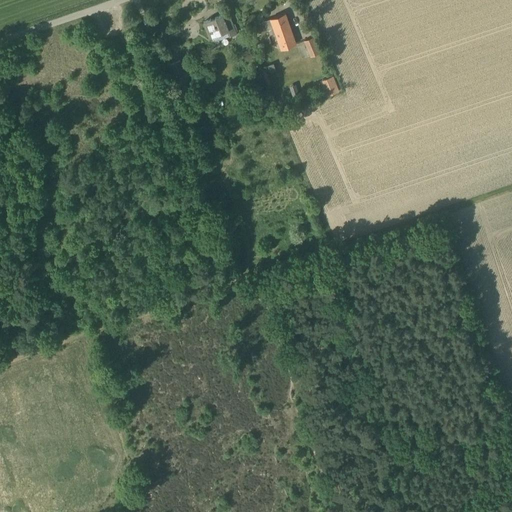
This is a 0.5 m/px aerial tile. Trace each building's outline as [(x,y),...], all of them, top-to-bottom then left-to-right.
[(285,13),(264,20),(270,34),(276,32),(281,48),(295,43),(285,13)] [(218,40),(230,35),(235,33),(229,17),(224,19),(222,14),(221,14),(221,15),(204,21),(203,21),(209,36),(210,36),(211,37),(212,39),(213,40),(214,40),(216,40),(218,40)] [(251,57),(242,34),(236,36),(245,60),(251,57)] [(311,56),(319,52),(313,37),(304,40),(311,56)] [(178,87),(190,82),(180,59),(169,64),(178,87)] [(327,95),(338,91),(332,76),(321,81),(327,95)]
